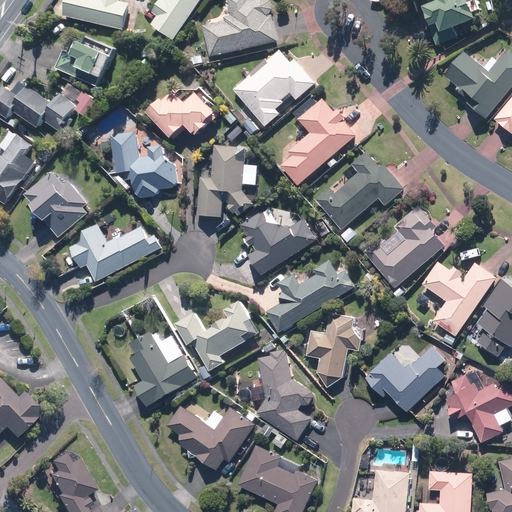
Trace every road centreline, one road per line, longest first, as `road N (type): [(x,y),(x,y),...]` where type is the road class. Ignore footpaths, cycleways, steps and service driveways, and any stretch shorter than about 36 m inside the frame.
road 1 (residential): [(171,511),(138,473),(51,319)]
road 2 (residential): [(511,188),(442,139),(376,69)]
road 3 (residential): [(51,319),(196,247)]
